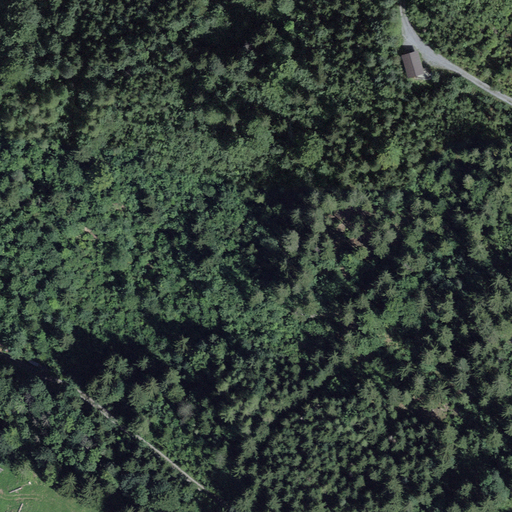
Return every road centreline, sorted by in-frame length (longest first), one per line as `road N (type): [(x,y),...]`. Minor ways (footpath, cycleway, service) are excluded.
road 1 (track): [(0,353),(65,387),(233,511)]
road 2 (unclassified): [(402,0),(406,21),(429,50),(511,101)]
